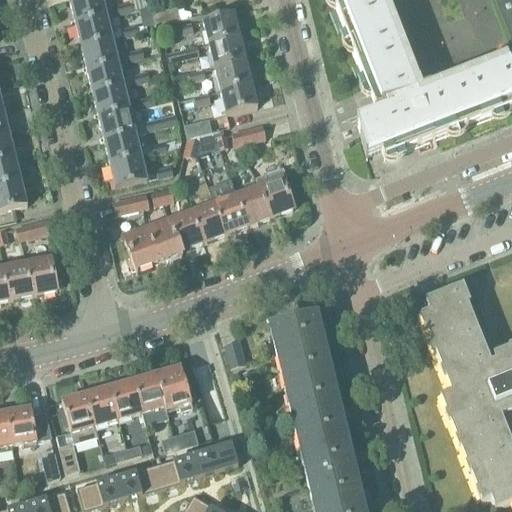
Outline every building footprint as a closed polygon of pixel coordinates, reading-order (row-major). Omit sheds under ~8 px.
[(87,0),(68,5),(68,6),(69,6),(74,28),(105,21),(99,0),(87,0)] [(330,0),(367,92),(370,100),(373,108),(383,105),(387,115),(377,119),(393,160),(404,156),(417,150),(429,146),(435,143),(461,133),(507,115),(511,113),(511,76),(508,67),(511,65),(511,57),(489,0),(330,0)] [(511,0),(492,0),(511,48),(511,0)] [(130,6),(116,9),(118,18),(132,14),(130,6)] [(176,13),(152,19),(155,32),(179,26),(176,13)] [(233,18),(201,26),(202,27),(208,49),(238,42),(233,19),(234,19),(233,18)] [(105,21),(74,28),(80,52),(111,44),(105,21)] [(135,29),(121,33),(124,41),(137,38),(135,29)] [(190,29),(176,33),(178,41),(192,38),(190,29)] [(238,42),(208,49),(214,73),(244,65),(238,42)] [(111,44),(80,52),(86,75),(117,68),(114,55),(111,44)] [(142,53),(127,56),(129,65),(144,61),(142,53)] [(182,56),(166,60),(168,69),(184,65),(198,61),(196,53),(182,56)] [(244,65),(214,73),(216,82),(217,84),(220,97),(250,89),(247,76),(244,65)] [(117,68),(86,75),(92,99),(123,92),(117,68)] [(148,76),(133,80),(135,89),(150,85),(148,76)] [(203,76),(188,80),(190,88),(205,84),(203,76)] [(250,89),(220,97),(225,119),(225,120),(257,112),(257,111),(256,111),(250,89)] [(123,92),(92,99),(98,122),(129,115),(123,92)] [(153,100),(139,104),(141,112),(156,108),(153,100)] [(208,100),(194,103),(196,112),(210,108),(208,100)] [(129,115),(98,122),(104,146),(135,139),(129,115)] [(3,116),(0,116),(0,141),(9,140),(3,116)] [(174,120),(145,127),(147,136),(177,128),(174,120)] [(208,125),(183,131),(186,144),(211,138),(208,125)] [(262,131),(241,137),(245,149),(265,144),(262,131)] [(241,137),(231,139),(234,152),(245,149),(241,137)] [(135,139),(104,146),(110,169),(140,162),(135,139)] [(9,140),(0,141),(0,166),(15,163),(9,140)] [(224,141),(216,143),(219,155),(227,153),(224,141)] [(187,144),(185,152),(197,155),(199,147),(187,144)] [(165,147),(151,151),(153,159),(167,156),(165,147)] [(185,152),(183,161),(195,164),(197,155),(185,152)] [(140,162),(110,169),(116,192),(115,192),(115,193),(147,185),(147,184),(146,184),(140,162)] [(15,163),(0,166),(0,191),(20,187),(15,163)] [(171,170),(157,174),(159,182),(173,179),(171,170)] [(266,179),(255,183),(259,192),(270,222),(293,214),(292,212),(295,211),(292,201),(289,202),(282,185),(286,184),(282,173),(266,179)] [(20,187),(0,191),(0,216),(27,210),(27,209),(26,209),(20,187)] [(259,192),(236,201),(247,231),(270,222),(259,192)] [(170,193),(160,195),(163,207),(173,205),(170,193)] [(160,195),(151,198),(153,210),(163,207),(160,195)] [(146,199),(112,207),(115,219),(149,211),(146,199)] [(236,201),(214,209),(225,239),(247,231),(236,201)] [(214,209),(191,218),(202,248),(225,239),(214,209)] [(191,218),(169,226),(180,256),(202,248),(191,218)] [(45,225),(30,229),(33,241),(48,238),(45,225)] [(169,226),(146,234),(158,267),(179,259),(180,260),(181,260),(180,256),(169,226)] [(30,229),(14,233),(17,245),(33,241),(30,229)] [(146,234),(123,243),(131,263),(127,264),(131,274),(135,273),(136,277),(137,276),(137,275),(158,267),(146,234)] [(51,264),(26,269),(33,300),(57,295),(56,294),(56,293),(59,292),(57,282),(54,282),(54,281),(51,264)] [(26,269),(3,273),(9,305),(33,300),(26,269)] [(3,273),(0,273),(0,306),(9,305),(3,273)] [(511,352),(492,361),(495,366),(490,368),(467,311),(469,310),(462,292),(424,307),(428,318),(420,321),(450,398),(439,403),(481,507),(490,504),(493,511),(500,511),(511,507),(511,352)] [(316,322),(269,333),(284,396),(331,385),(325,360),(316,322)] [(238,347),(225,350),(231,373),(244,369),(238,347)] [(192,414),(180,372),(155,379),(164,410),(166,417),(179,413),(180,417),(192,414)] [(164,410),(155,379),(132,386),(141,417),(164,410)] [(346,447),(340,422),(331,385),(284,396),(300,458),(346,447)] [(132,386),(109,393),(118,424),(141,417),(132,386)] [(109,393),(85,399),(95,431),(118,424),(109,393)] [(95,431),(85,399),(61,406),(66,425),(70,438),(95,431)] [(36,446),(31,413),(6,417),(12,450),(36,446)] [(0,452),(12,450),(6,417),(0,418),(0,452)] [(11,511),(249,511),(224,423),(205,429),(212,453),(11,511)] [(193,436),(170,443),(174,456),(196,449),(196,448),(193,436)] [(160,445),(164,459),(174,456),(170,443),(160,445)] [(150,445),(126,452),(129,462),(153,455),(150,445)] [(350,511),(361,509),(355,484),(346,447),(300,458),(312,511),(350,511)] [(72,449),(58,452),(65,480),(78,475),(72,449)] [(114,467),(126,463),(123,454),(111,457),(114,467)] [(54,458),(41,460),(47,486),(59,482),(54,458)] [(0,490),(0,499),(9,499),(9,497),(8,489),(0,490)]
